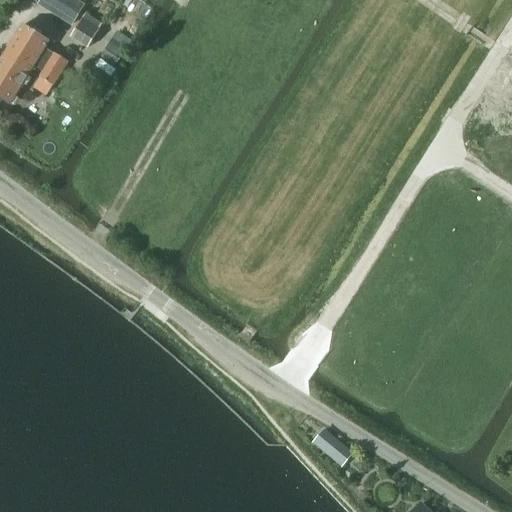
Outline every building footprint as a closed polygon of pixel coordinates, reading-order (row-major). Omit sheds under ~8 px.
[(76,0),(38,0),(35,6),(69,27),(84,5),(76,0)] [(84,14),(71,34),(87,45),(100,26),(84,14)] [(0,98),(10,105),(34,67),(43,72),(40,78),(54,87),(68,63),(55,54),(54,55),(45,49),(49,42),(23,26),(2,59),(0,59),(0,98)] [(113,39),(101,56),(116,65),(127,48),(113,39)] [(324,431),(314,444),(342,467),(353,455),(324,431)]
